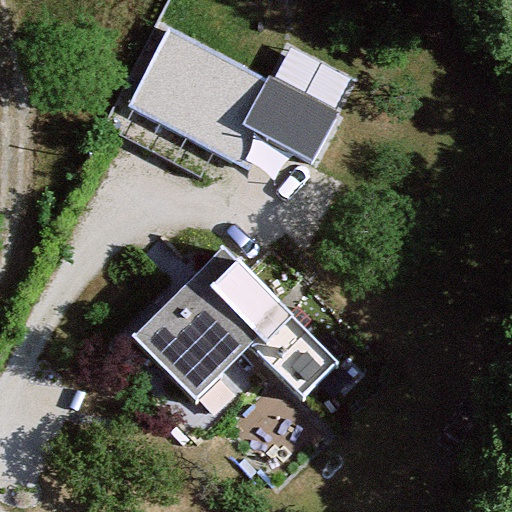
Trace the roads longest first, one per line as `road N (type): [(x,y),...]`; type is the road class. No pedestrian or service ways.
road 1 (track): [(0,418),(128,178)]
road 2 (track): [(0,276),(21,184),(17,82),(0,32)]
